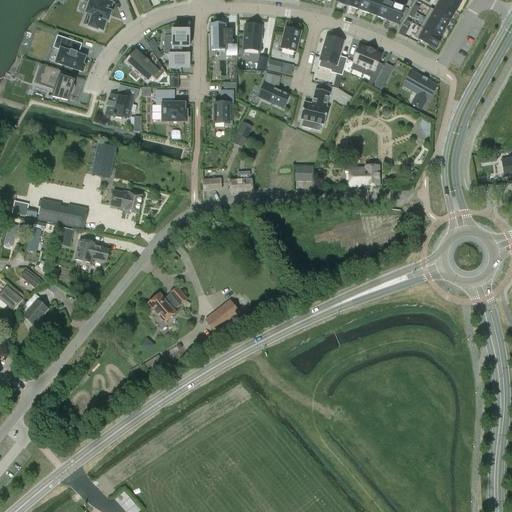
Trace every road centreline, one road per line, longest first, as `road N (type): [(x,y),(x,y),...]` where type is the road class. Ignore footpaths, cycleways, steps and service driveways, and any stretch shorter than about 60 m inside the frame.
road 1 (unclassified): [(0,435),(194,207),(394,195)]
road 2 (tertiary): [(18,511),(152,408),(256,344),(379,288)]
road 3 (tertiary): [(511,15),(449,136),(444,175),(454,233)]
road 4 (tertiary): [(501,511),(505,377),(482,280)]
road 5 (tertiary): [(471,284),(497,394),(491,511)]
road 6 (tertiary): [(472,230),(454,171),(457,143),(511,34)]
road 7 (residential): [(93,89),(106,59),(133,33),(198,10)]
road 8 (residential): [(314,20),(441,69)]
